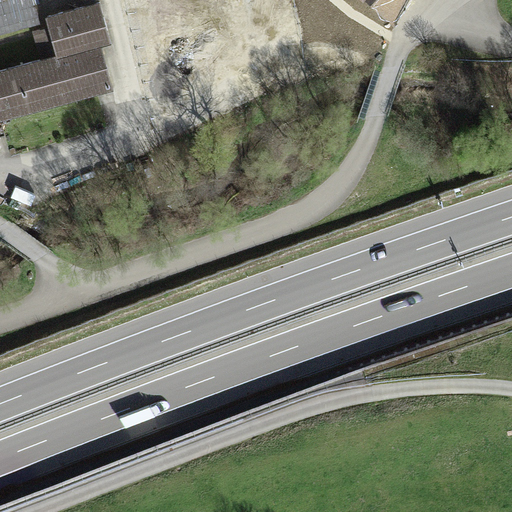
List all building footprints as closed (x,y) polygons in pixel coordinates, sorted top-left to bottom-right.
[(25,0),(19,0),(0,5),(0,41),(34,32),(25,0)] [(181,66),(165,0),(122,0),(141,75),(181,66)] [(241,52),(229,0),(165,0),(181,66),(241,52)] [(95,7),(40,22),(50,60),(90,50),(105,46),(95,7)] [(0,116),(101,91),(90,50),(50,60),(0,73),(0,116)]
